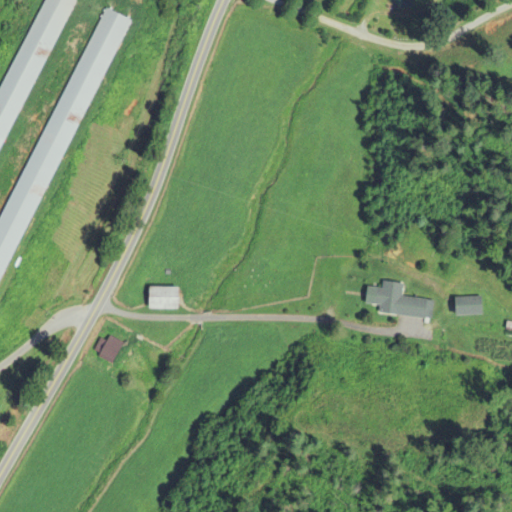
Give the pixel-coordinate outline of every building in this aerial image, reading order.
[(40,0),(0,85),(0,153),(72,0),(40,0)] [(0,299),(127,19),(101,7),(0,229),(0,299)] [(379,314),(431,320),(433,301),(401,298),(403,285),(382,283),(381,290),(375,289),(373,306),(379,307),(379,314)] [(150,311),(180,311),(180,290),(150,290),(150,311)] [(455,299),(455,317),(482,317),(482,299),(455,299)] [(107,343),(101,340),(93,355),(113,366),(124,344),(110,337),(107,343)]
